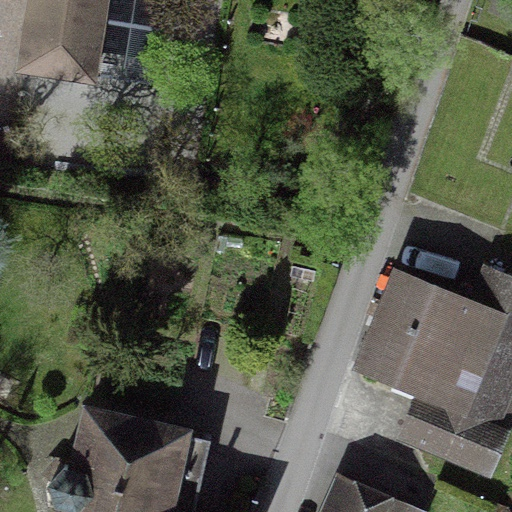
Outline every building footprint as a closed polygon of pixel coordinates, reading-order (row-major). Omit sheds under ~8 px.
[(99,0),(31,0),(24,44),(20,69),(87,80),(99,0)] [(405,436),(449,454),(483,468),(511,398),(511,372),(511,369),(511,287),(486,276),(471,311),(397,280),(363,366),(423,391),(405,436)] [(111,382),(169,398),(177,367),(119,351),(111,382)] [(75,508),(73,511),(185,511),(201,443),(95,419),(83,472),(62,468),(47,484),(54,503),(75,508)] [(414,511),(337,478),(321,511),(414,511)]
